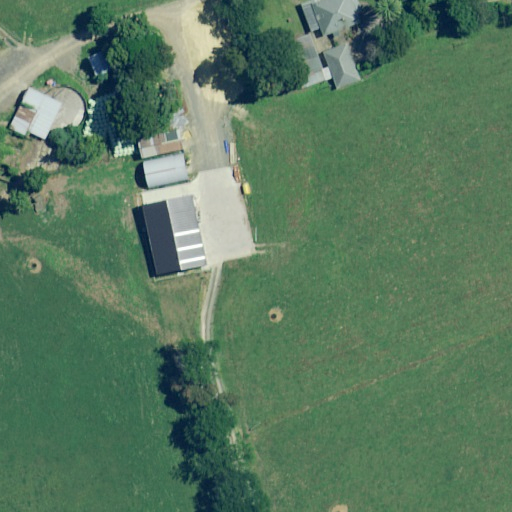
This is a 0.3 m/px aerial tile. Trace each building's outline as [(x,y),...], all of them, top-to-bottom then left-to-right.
[(363,24),(354,0),(327,0),(324,1),(323,0),(316,0),(305,4),(315,32),(324,29),(327,37),(363,24)] [(350,46),(327,54),(332,68),(304,78),(309,89),(336,79),(341,90),(363,81),(350,46)] [(115,70),(108,52),(91,58),(98,76),(115,70)] [(65,105),(34,89),(26,104),(32,107),(26,119),(19,115),(12,128),(31,138),(34,133),(47,140),(65,105)] [(186,153),(146,162),(153,191),(193,182),(186,153)]
